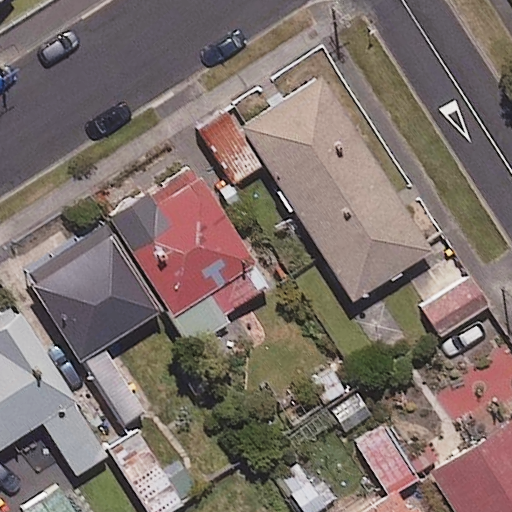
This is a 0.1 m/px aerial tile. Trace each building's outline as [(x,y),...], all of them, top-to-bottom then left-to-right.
[(431,248),(320,75),(242,124),(352,298),(431,248)] [(258,165),(227,112),(203,126),(235,178),(258,165)] [(267,283),(199,175),(157,202),(150,191),(112,215),(191,342),(226,320),(221,312),(267,283)] [(159,308),(104,224),(25,275),(121,423),(143,409),(102,345),(159,308)] [(487,303),(469,276),(421,307),(439,334),(487,303)] [(108,451),(18,309),(0,319),(0,445),(40,420),(74,473),(108,451)] [(326,411),(343,435),(373,415),(356,391),(326,411)] [(385,420),(353,440),(385,493),(418,473),(385,420)] [(511,511),(511,420),(431,472),(456,511),(511,511)] [(166,511),(181,503),(136,429),(108,446),(148,511),(166,511)] [(314,511),(325,505),(296,462),(277,475),(302,511),(314,511)] [(75,511),(62,490),(27,511),(26,511),(75,511)] [(423,511),(420,506),(411,511),(399,492),(367,511),(423,511)]
